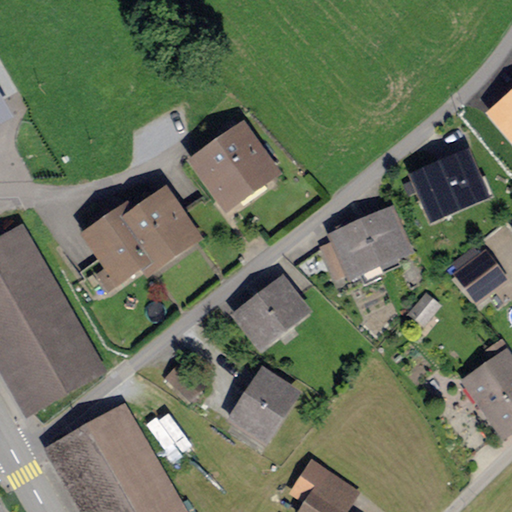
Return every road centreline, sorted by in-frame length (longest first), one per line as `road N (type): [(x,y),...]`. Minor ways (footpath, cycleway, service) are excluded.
road 1 (residential): [(511,39),(438,117),(294,237),(13,452)]
road 2 (track): [(158,165),(65,197),(0,206)]
